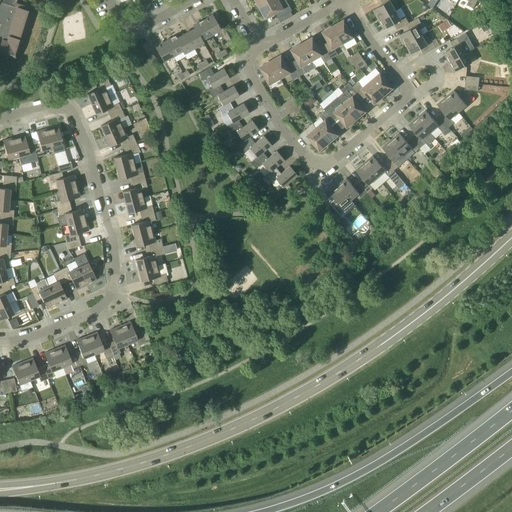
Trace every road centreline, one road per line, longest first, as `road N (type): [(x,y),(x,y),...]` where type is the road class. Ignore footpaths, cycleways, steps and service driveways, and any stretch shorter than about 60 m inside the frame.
road 1 (secondary): [(75,479),(166,455),(277,408),(375,349),(511,238)]
road 2 (residential): [(0,341),(100,307),(114,285),(113,241),(71,110),(56,105),(0,120)]
road 3 (motorway): [(511,372),(390,456),(263,511)]
road 4 (residential): [(260,46),(247,69),(257,91),(317,166),(334,160),(407,91)]
road 5 (motorway): [(511,409),(376,511)]
